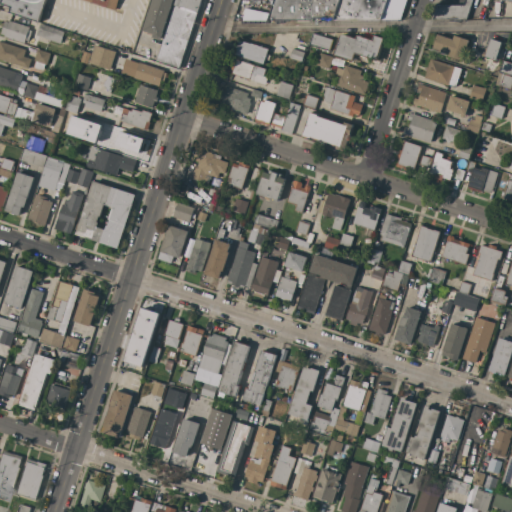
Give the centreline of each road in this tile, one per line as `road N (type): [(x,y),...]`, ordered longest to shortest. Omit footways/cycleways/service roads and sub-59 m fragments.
road 1 (residential): [(511,402),(0,234)]
road 2 (tertiary): [(219,0),(52,511)]
road 3 (residential): [(511,225),(182,118)]
road 4 (residential): [(268,511),(0,423)]
road 5 (residential): [(420,0),(362,176)]
